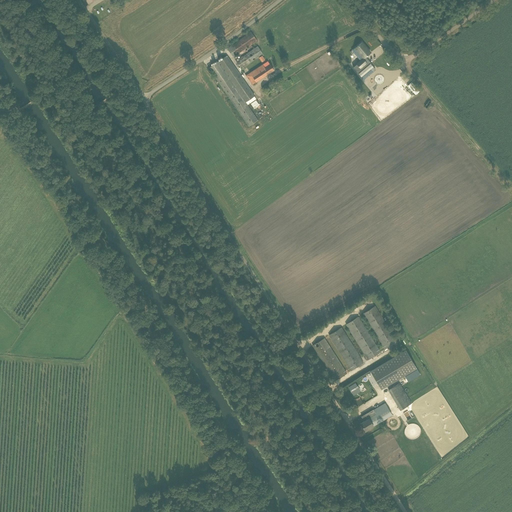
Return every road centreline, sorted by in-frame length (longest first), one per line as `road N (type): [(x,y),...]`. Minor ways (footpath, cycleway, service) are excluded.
road 1 (unclassified): [(141,95),(347,420)]
road 2 (unclassified): [(352,0),(407,60),(494,0)]
road 3 (unclassified): [(141,95),(281,0)]
road 4 (track): [(396,498),(511,406)]
